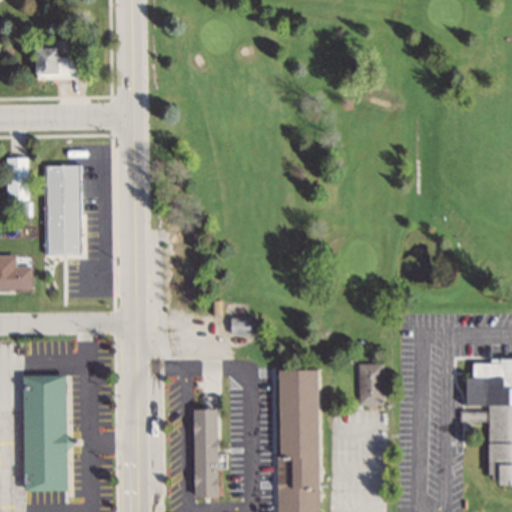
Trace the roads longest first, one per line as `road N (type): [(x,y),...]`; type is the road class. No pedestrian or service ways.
road 1 (secondary): [(140,511),(132,0)]
road 2 (residential): [(137,322),(0,323)]
road 3 (residential): [(0,119),(134,117)]
